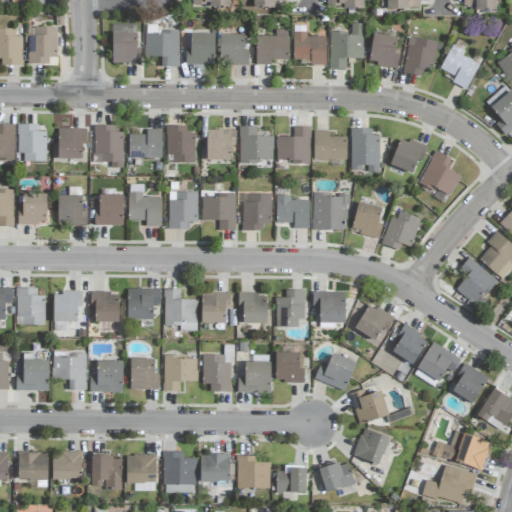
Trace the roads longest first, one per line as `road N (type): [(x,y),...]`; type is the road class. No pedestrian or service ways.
road 1 (residential): [(511,356),(415,294),(353,269),(0,259)]
road 2 (residential): [(511,174),(463,131),(391,104),(0,95)]
road 3 (residential): [(338,427),(0,422)]
road 4 (residential): [(415,294),(458,230),(511,174)]
